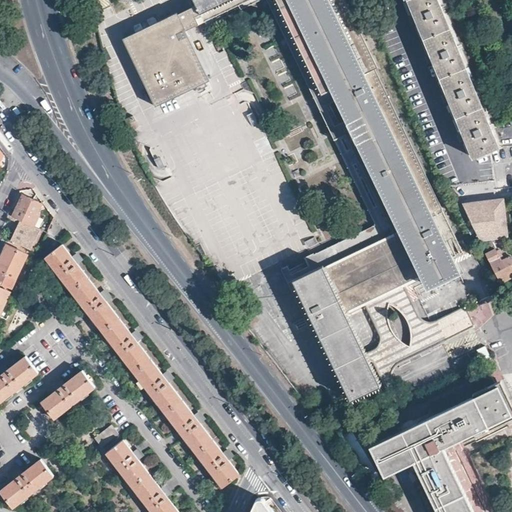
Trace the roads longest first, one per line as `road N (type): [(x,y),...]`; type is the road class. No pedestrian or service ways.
road 1 (residential): [(26,157),(264,469)]
road 2 (primary): [(368,511),(129,203)]
road 3 (primary): [(129,203),(62,77),(39,0)]
road 4 (residential): [(0,72),(100,185),(129,203)]
